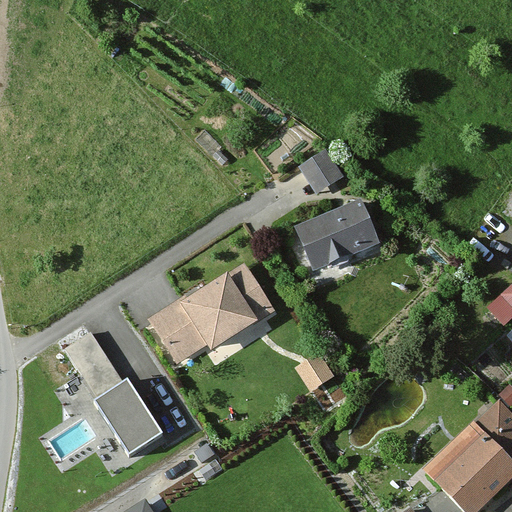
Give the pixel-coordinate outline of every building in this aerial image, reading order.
[(294,174),(308,198),(339,181),(325,157),(294,174)] [(350,210),(288,234),(305,276),(366,253),(350,210)] [(242,268),(142,323),(169,373),(269,318),(242,268)] [(511,287),(497,300),(511,317),(511,287)] [(159,437),(127,386),(124,388),(90,336),(67,350),(101,403),(96,406),(129,456),(159,437)] [(297,359),(310,386),(335,375),(322,347),(297,359)] [(511,425),(495,407),(419,474),(452,511),(471,511),(511,476),(511,425)]
